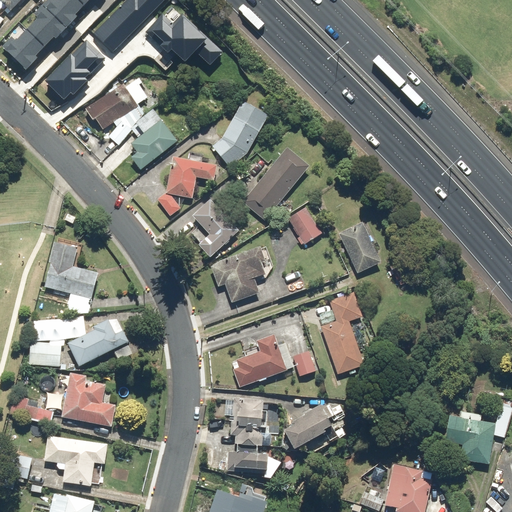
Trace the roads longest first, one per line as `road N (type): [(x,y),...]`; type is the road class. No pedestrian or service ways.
road 1 (residential): [(0,94),(130,232),(169,301),(184,343),(188,398),(166,511)]
road 2 (motorway): [(511,264),(259,0)]
road 3 (motorway): [(309,0),(511,212)]
